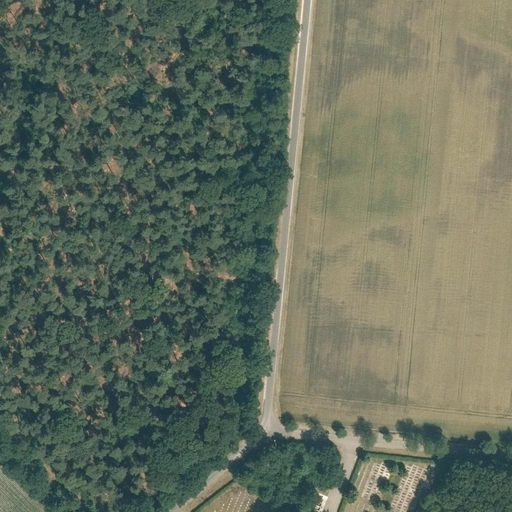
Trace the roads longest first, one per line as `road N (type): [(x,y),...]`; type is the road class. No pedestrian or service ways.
road 1 (unclassified): [(307,0),(266,433)]
road 2 (residential): [(266,433),(511,459)]
road 3 (residential): [(173,511),(266,433)]
